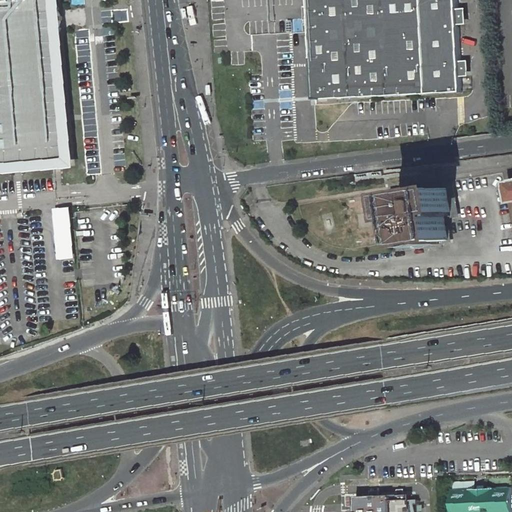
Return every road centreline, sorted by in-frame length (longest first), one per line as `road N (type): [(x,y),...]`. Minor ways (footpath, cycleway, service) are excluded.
road 1 (trunk): [(0,453),(511,370)]
road 2 (trunk): [(511,335),(0,417)]
road 3 (residential): [(202,182),(511,143)]
road 4 (trunk): [(450,297),(353,292),(291,275),(252,244),(202,182)]
road 5 (trunk): [(69,511),(117,481),(129,454),(118,370),(80,346)]
road 6 (trunk): [(372,306),(318,331),(301,371),(312,412),(332,427),(371,436)]
road 7 (secondary): [(159,0),(172,187)]
road 8 (secondary): [(202,182),(164,0)]
road 9 (primary): [(178,327),(195,493)]
road 10 (primary): [(238,485),(222,331)]
road 11 (trunk): [(372,306),(222,331)]
road 12 (secondary): [(222,331),(202,182)]
road 13 (trunk): [(238,485),(371,436)]
road 14 (trunk): [(278,511),(311,475),(371,436)]
